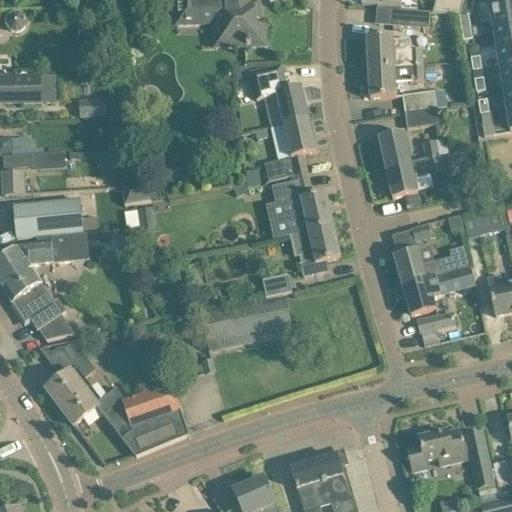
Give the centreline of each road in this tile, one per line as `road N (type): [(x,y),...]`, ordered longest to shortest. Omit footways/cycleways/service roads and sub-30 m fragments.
road 1 (residential): [(362,402),(263,429),(67,502)]
road 2 (residential): [(360,230),(333,115),(329,0)]
road 3 (residential): [(404,391),(360,230)]
road 4 (residential): [(360,230),(511,192)]
